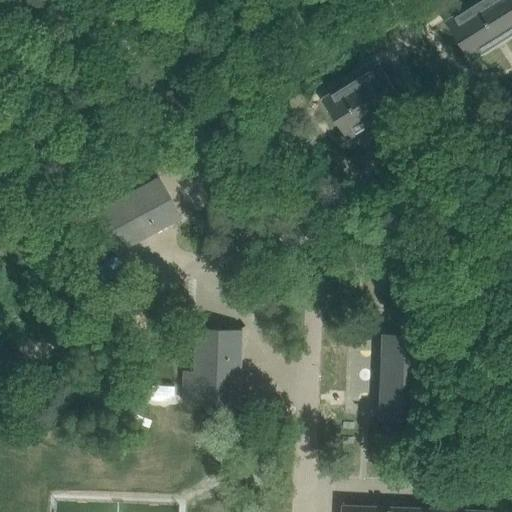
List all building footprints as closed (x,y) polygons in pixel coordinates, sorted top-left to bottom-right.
[(511,0),(483,0),(453,20),(478,60),(511,38),(511,0)] [(324,98),(338,121),(349,138),(405,102),(380,63),(324,98)] [(87,202),(104,234),(113,251),(180,216),(159,177),(121,197),(116,187),(87,202)] [(439,345),(441,282),(393,281),(392,334),(386,334),(383,417),(390,417),(389,430),(418,431),(419,418),(426,418),(428,345),(439,345)] [(184,402),(196,402),(240,404),(243,329),(198,327),(197,370),(186,369),(184,402)]
